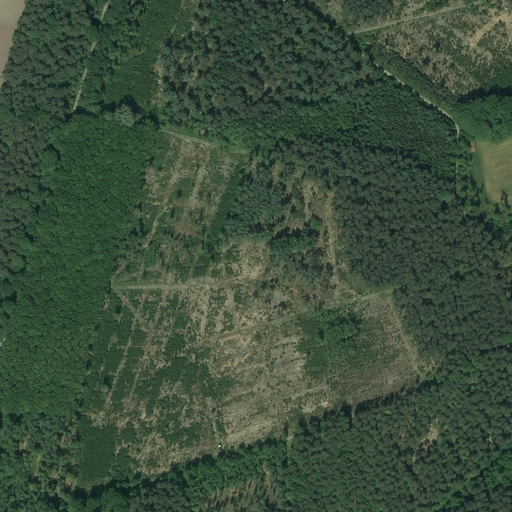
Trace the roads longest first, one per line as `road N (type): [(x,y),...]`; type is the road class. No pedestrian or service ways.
road 1 (track): [(284,0),(460,126),(459,200),(511,332)]
road 2 (unclassified): [(3,347),(107,0)]
